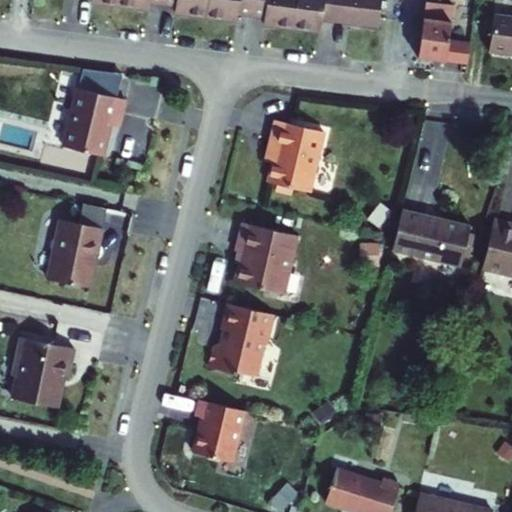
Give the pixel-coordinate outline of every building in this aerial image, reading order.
[(152,0),(92,0),(92,5),(149,12),(152,0)] [(152,0),(176,4),(175,15),(228,22),(229,10),(256,13),(254,25),(311,32),(312,21),(369,28),(372,0),(152,0)] [(425,0),(418,54),(467,61),(469,42),(450,40),(455,0),(425,0)] [(511,18),(493,16),(487,54),(511,57),(511,18)] [(116,123),(123,95),(75,83),(61,142),(99,152),(107,120),(116,123)] [(275,181),(318,190),(332,130),(282,118),(278,135),(287,137),(275,181)] [(460,270),(470,230),(399,215),(390,255),(460,270)] [(88,284),(100,224),(58,216),(46,276),(88,284)] [(511,223),(493,219),(481,272),(511,277),(511,223)] [(240,280),(289,293),(304,234),(250,221),(242,249),(248,251),(240,280)] [(279,313),(231,301),(225,324),(226,328),(230,328),(227,341),(217,345),(212,365),(260,374),(279,313)] [(73,344),(19,331),(11,366),(15,370),(10,391),(54,401),(61,371),(66,372),(73,344)] [(231,461),(244,410),(199,399),(195,415),(201,416),(192,452),(231,461)] [(332,467),(322,501),(331,503),(339,469),(332,467)] [(379,478),(378,482),(339,469),(331,503),(357,511),(387,511),(396,483),(379,478)] [(493,511),(494,510),(420,493),(416,511),(493,511)]
